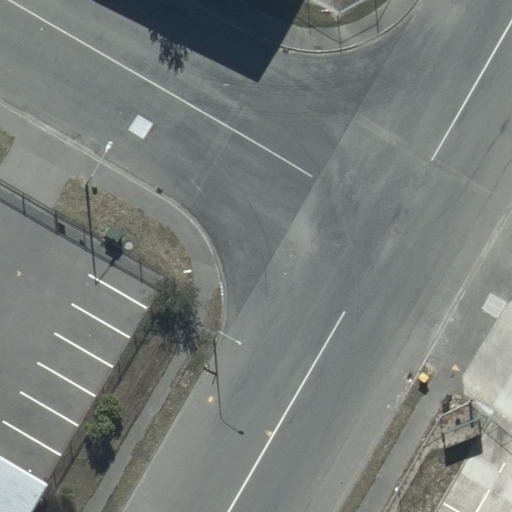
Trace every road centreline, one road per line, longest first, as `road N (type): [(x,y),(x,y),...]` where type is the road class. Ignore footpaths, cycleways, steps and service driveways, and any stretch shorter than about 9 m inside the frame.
road 1 (unclassified): [(384,233),(0,9)]
road 2 (unclassified): [(384,233),(228,511)]
road 3 (unclassified): [(511,16),(384,233)]
